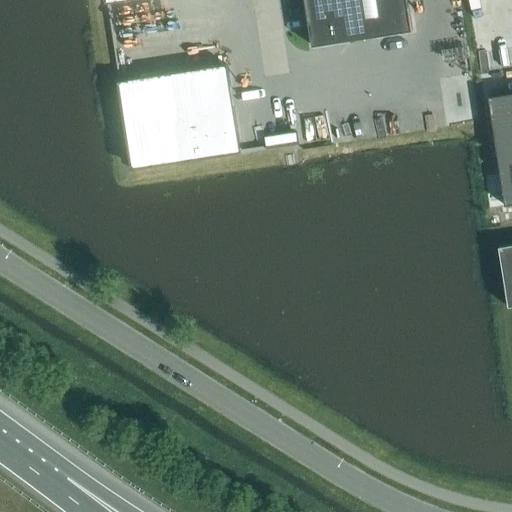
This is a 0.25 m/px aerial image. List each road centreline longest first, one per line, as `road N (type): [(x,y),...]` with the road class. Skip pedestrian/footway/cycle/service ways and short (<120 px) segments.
road 1 (tertiary): [(415,511),(0,261)]
road 2 (unknown): [(412,0),(415,55),(385,70),(332,79),(315,77),(286,49),(276,0)]
